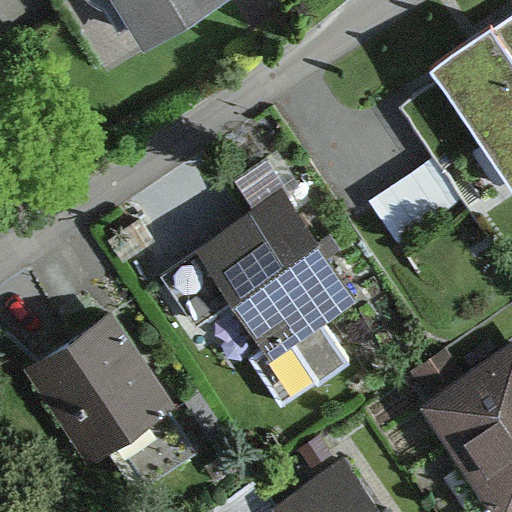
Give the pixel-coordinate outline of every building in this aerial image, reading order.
[(115,0),(142,45),(215,0),(115,0)] [(511,19),(428,74),(511,202),(511,201),(511,19)] [(276,202),(191,261),(262,363),(347,303),(276,202)] [(106,325),(27,379),(95,477),(173,423),(106,325)] [(511,365),(417,433),(474,511),(507,511),(511,509),(511,365)] [(376,511),(352,474),(294,511),(376,511)]
